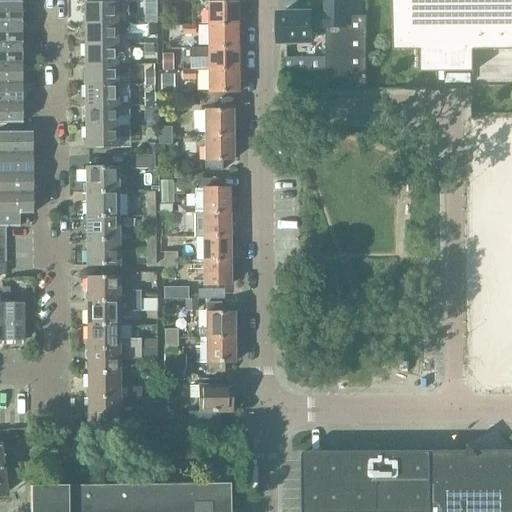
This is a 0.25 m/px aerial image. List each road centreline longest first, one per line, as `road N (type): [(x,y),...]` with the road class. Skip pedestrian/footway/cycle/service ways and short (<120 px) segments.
road 1 (unclassified): [(458,414),(452,104),(270,107)]
road 2 (residential): [(0,375),(58,373),(45,0)]
road 3 (residential): [(263,411),(270,107)]
road 4 (unclassified): [(458,414),(263,411)]
